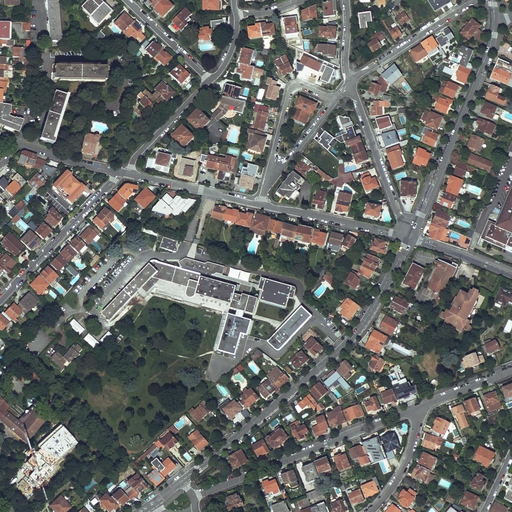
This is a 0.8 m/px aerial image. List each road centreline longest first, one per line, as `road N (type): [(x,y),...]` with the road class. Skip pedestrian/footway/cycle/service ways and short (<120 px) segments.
road 1 (tertiary): [(409,237),(351,338),(197,468)]
road 2 (residential): [(192,496),(418,408)]
road 3 (tertiary): [(494,21),(409,237)]
road 4 (residential): [(0,300),(118,173)]
road 5 (residential): [(409,237),(349,83)]
road 6 (residential): [(260,205),(409,237)]
road 7 (residential): [(349,83),(475,0)]
road 8 (residential): [(129,174),(260,205)]
road 9 (residential): [(270,174),(290,90),(304,86),(334,101)]
road 10 (residential): [(209,80),(139,152),(129,174)]
